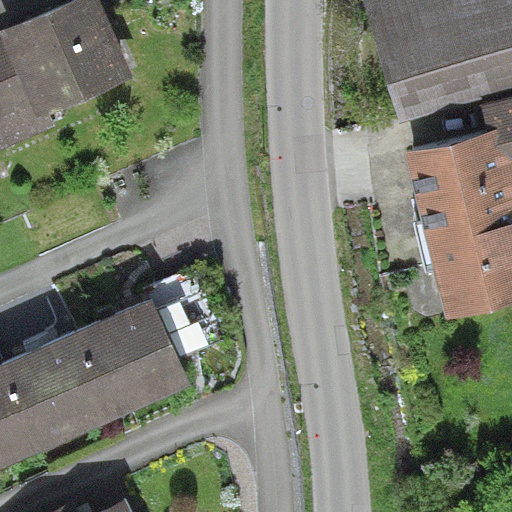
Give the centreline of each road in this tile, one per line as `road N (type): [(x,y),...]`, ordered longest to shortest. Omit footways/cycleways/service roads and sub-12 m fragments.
road 1 (residential): [(276,511),(269,406),(229,189),(221,0)]
road 2 (tertiary): [(342,511),(302,190),(299,0)]
